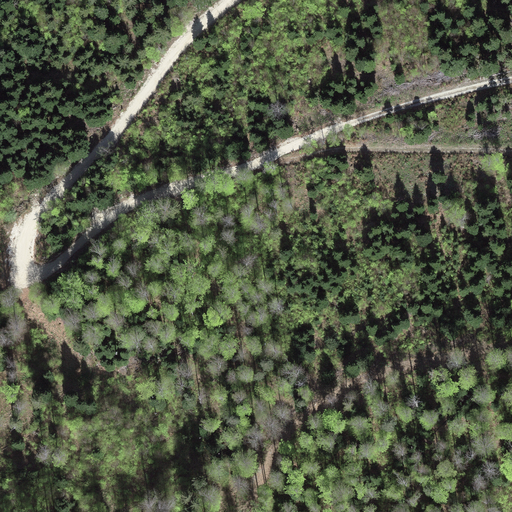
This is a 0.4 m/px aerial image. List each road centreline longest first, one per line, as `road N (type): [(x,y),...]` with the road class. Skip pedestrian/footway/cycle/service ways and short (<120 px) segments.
road 1 (track): [(24,272),(41,272),(130,204),(368,115),(511,77)]
road 2 (track): [(230,0),(183,42),(128,117),(27,223),(17,254),(24,272)]
road 3 (track): [(252,511),(286,436),(329,392),(511,347)]
